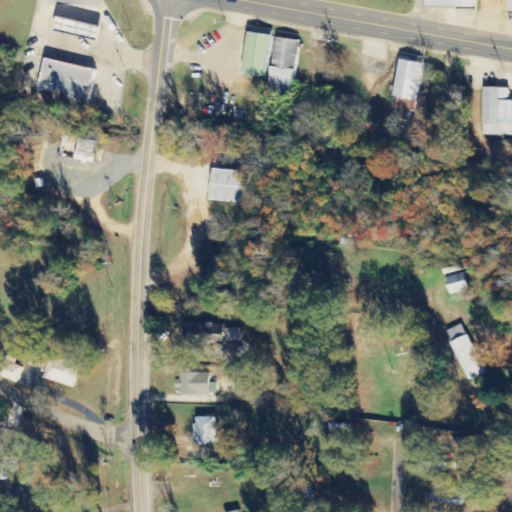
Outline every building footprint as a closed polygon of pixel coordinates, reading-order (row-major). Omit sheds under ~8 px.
[(267,76),(271,35),(247,32),(243,74),(267,76)] [(293,87),(301,41),(278,38),(271,84),(293,87)] [(39,89),(89,99),(95,69),(45,59),(39,89)] [(421,62),(398,60),(393,108),(416,111),(421,62)] [(249,203),(250,171),(213,169),(211,201),(249,203)] [(445,278),(449,295),(468,290),(464,273),(445,278)] [(222,346),(223,325),(183,324),(183,345),(222,346)] [(466,381),(484,373),(463,324),(446,332),(466,381)] [(224,329),(224,341),(238,341),(239,329),(224,329)] [(82,364),(34,350),(30,365),(47,370),(44,378),(75,387),(82,364)] [(0,375),(18,383),(25,368),(16,364),(18,360),(7,355),(0,371),(0,375)] [(210,373),(178,373),(178,395),(216,395),(216,383),(209,383),(210,373)] [(217,417),(195,417),(195,446),(217,445),(217,417)] [(307,484),(299,484),(299,499),(307,499),(307,484)]
